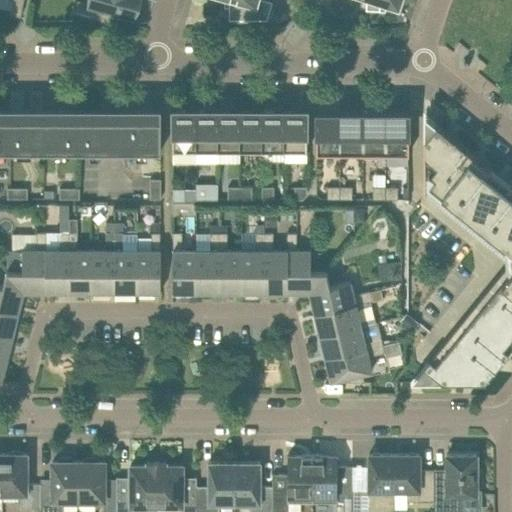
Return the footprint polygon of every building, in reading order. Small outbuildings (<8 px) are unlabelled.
[(24,0),(14,0),(12,13),(21,15),(24,0)] [(137,0),(91,0),(90,3),(81,0),(78,0),(75,12),(101,19),(104,7),(133,15),(137,0)] [(226,0),(226,6),(230,6),(230,19),(268,19),(273,1),(269,0),(226,0)] [(366,0),(366,9),(385,10),(387,3),(399,7),(400,0),(366,0)] [(46,150),(46,110),(0,110),(0,150),(8,150),(46,150)] [(100,110),(46,110),(46,150),(81,150),(124,150),(161,151),(161,110),(124,110),(124,118),(113,118),(100,118),(100,110)] [(173,150),(196,150),(196,110),(173,110),(173,150)] [(196,150),(218,150),(218,111),(196,110),(196,150)] [(218,150),(241,150),(241,111),(218,111),(218,150)] [(241,150),(263,150),(263,111),(241,111),(241,150)] [(263,150),(285,150),(285,111),(263,111),(263,150)] [(285,111),(285,150),(308,150),(308,111),(285,111)] [(317,153),(341,153),(341,111),(317,111),(317,153)] [(341,153),(363,153),(363,111),(341,111),(341,153)] [(363,153),(386,153),(386,111),(363,111),(363,153)] [(386,111),(386,153),(410,153),(410,111),(386,111)] [(434,381),(485,381),(511,348),(511,183),(436,121),(424,135),(424,187),(426,187),(426,181),(430,182),(511,248),(511,256),(511,268),(436,362),(430,358),(421,369),(434,381)] [(272,170),(264,170),(264,180),(272,180),(272,170)] [(151,178),(151,198),(161,198),(161,178),(151,178)] [(196,198),(219,198),(219,183),(197,183),(196,198)] [(262,199),(275,199),(275,186),(263,185),(262,199)] [(229,198),(241,198),(241,186),(229,186),(229,198)] [(241,186),(241,198),(253,198),(253,186),(241,186)] [(296,186),(295,198),(303,198),(308,194),(308,186),(296,186)] [(328,198),(340,198),(340,186),(328,186),(328,198)] [(340,186),(340,198),(353,198),(353,186),(340,186)] [(373,198),(386,198),(386,186),(373,186),(373,198)] [(386,186),(386,198),(398,199),(398,186),(386,186)] [(8,198),(28,198),(28,187),(8,187),(8,198)] [(60,187),(60,198),(80,198),(80,187),(60,187)] [(173,188),(173,198),(186,198),(185,188),(173,188)] [(186,198),(173,198),(173,214),(197,214),(197,203),(192,201),(186,201),(186,198)] [(266,209),(266,227),(279,226),(278,208),(266,209)] [(47,249),(46,290),(69,291),(69,232),(69,215),(61,215),(61,249),(47,249)] [(23,269),(7,269),(24,290),(46,290),(47,249),(47,232),(37,232),(37,249),(23,249),(23,269)] [(78,232),(69,232),(69,291),(92,291),(92,249),(78,249),(78,232)] [(106,249),(92,249),(92,291),(115,291),(115,232),(106,232),(106,249)] [(124,232),(115,232),(115,291),(138,291),(138,249),(123,249),(124,232)] [(152,249),(138,249),(138,291),(161,291),(161,249),(161,232),(152,232),(152,249)] [(173,291),(197,291),(197,249),(182,249),(182,232),(174,232),(174,249),(173,249),(173,291)] [(197,291),(219,291),(220,232),(211,232),(211,249),(197,249),(197,291)] [(219,291),(242,291),(242,249),(228,249),(228,232),(220,232),(219,291)] [(242,291),(265,291),(265,232),(257,232),(256,249),(242,249),(242,291)] [(265,291),(288,291),(288,249),(274,249),(274,232),(265,232),(265,291)] [(288,291),(310,291),(327,270),(311,270),(311,249),(297,249),(297,232),(288,232),(288,249),(288,291)] [(379,262),(382,279),(394,277),(392,260),(379,262)] [(0,307),(19,312),(24,290),(7,269),(3,284),(0,283),(0,307)] [(310,291),(316,314),(373,299),(371,291),(371,290),(354,294),(351,280),(331,285),(327,270),(310,291)] [(373,299),(373,300),(383,298),(381,288),(371,291),(373,299)] [(316,314),(321,336),(361,325),(376,322),(373,308),(375,308),(373,299),(316,314)] [(0,331),(13,334),(19,312),(0,307),(0,331)] [(321,336),(326,358),(383,344),(378,321),(376,322),(361,325),(321,336)] [(0,354),(8,356),(13,334),(0,331),(0,354)] [(399,339),(383,344),(385,352),(402,348),(399,339)] [(383,344),(326,358),(332,380),(343,377),(344,381),(365,381),(363,373),(372,370),(369,356),(385,352),(383,344)] [(41,507),(41,504),(41,486),(41,483),(27,483),(28,452),(3,452),(3,493),(18,493),(18,507),(41,507)] [(273,473),(273,485),(272,511),(289,511),(289,501),(313,501),(313,453),(303,453),(303,455),(288,455),(288,473),(273,473)] [(323,453),(313,453),(313,501),(336,501),(336,511),(352,511),(353,488),(353,465),(338,465),(338,455),(323,455),(323,453)] [(369,488),(353,488),(352,511),(394,511),(395,489),(395,453),(369,453),(369,488)] [(420,453),(395,453),(395,489),(407,489),(407,500),(435,500),(435,476),(435,475),(420,475),(420,453)] [(482,471),(477,471),(477,453),(447,453),(447,476),(435,476),(435,500),(435,510),(461,510),(461,494),(477,494),(477,485),(482,485),(482,471)] [(63,511),(64,499),(79,499),(79,460),(53,460),(53,486),(41,486),(41,504),(41,507),(41,511),(63,511)] [(104,511),(116,511),(117,486),(105,486),(105,460),(79,460),(79,499),(105,499),(104,511)] [(140,511),(141,504),(157,504),(157,461),(148,461),(148,464),(131,464),(131,476),(117,476),(117,486),(116,511),(140,511)] [(197,511),(197,495),(197,485),(197,476),(183,476),(183,464),(166,464),(166,461),(157,461),(157,504),(182,504),(182,511),(197,511)] [(219,511),(219,503),(235,503),(235,461),(209,461),(209,485),(197,485),(197,495),(197,511),(196,511),(219,511)] [(235,461),(235,503),(250,503),(250,511),(272,511),(273,485),(261,485),(261,461),(235,461)]
